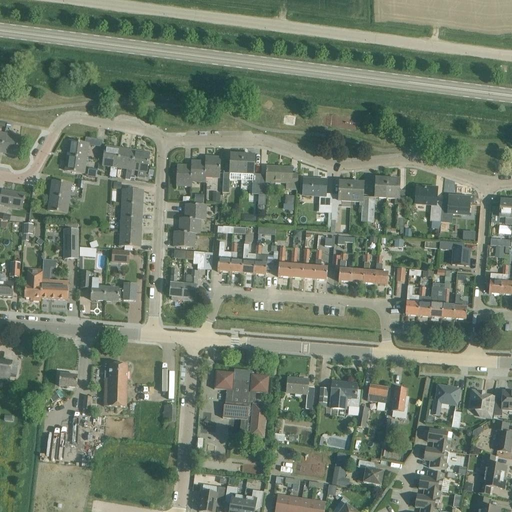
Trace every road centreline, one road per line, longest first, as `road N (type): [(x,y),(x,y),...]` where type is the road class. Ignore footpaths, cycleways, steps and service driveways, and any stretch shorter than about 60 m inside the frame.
road 1 (primary): [(511,97),(0,31)]
road 2 (unclassified): [(511,57),(66,0)]
road 3 (residential): [(486,185),(420,161),(335,163),(258,142),(163,142)]
road 4 (residential): [(387,355),(381,303),(236,288),(218,294),(210,340)]
road 5 (residential): [(163,142),(154,129),(74,116),(59,125),(31,173),(0,174)]
road 6 (residential): [(153,336),(163,142)]
road 7 (tertiary): [(210,340),(387,355)]
road 8 (residential): [(179,511),(195,339)]
road 9 (tertiary): [(0,324),(153,336)]
road 10 (residential): [(477,315),(486,185)]
